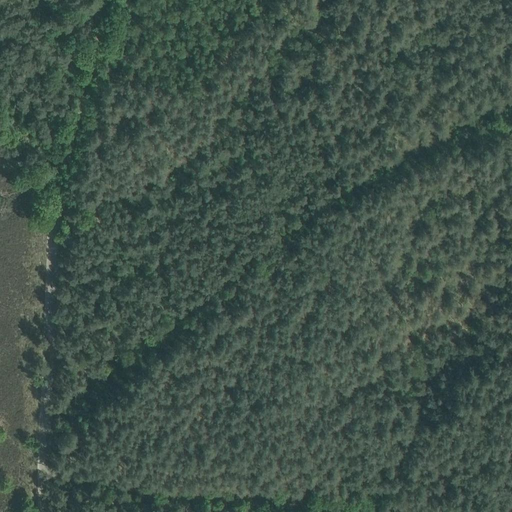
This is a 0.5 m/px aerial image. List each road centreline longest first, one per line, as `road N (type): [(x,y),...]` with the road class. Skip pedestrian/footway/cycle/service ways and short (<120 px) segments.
road 1 (track): [(56,193),(109,214),(152,178),(312,0)]
road 2 (track): [(37,511),(56,193)]
